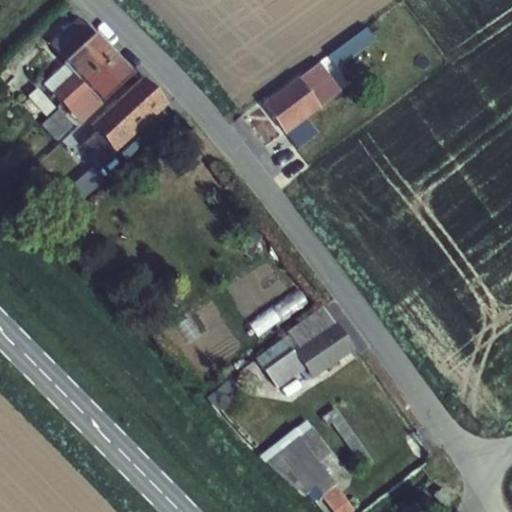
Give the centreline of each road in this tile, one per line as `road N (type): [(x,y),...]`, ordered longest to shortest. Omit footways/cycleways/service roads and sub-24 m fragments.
road 1 (unclassified): [(478,472),(213,119),(97,0)]
road 2 (tertiary): [(183,511),(0,327)]
